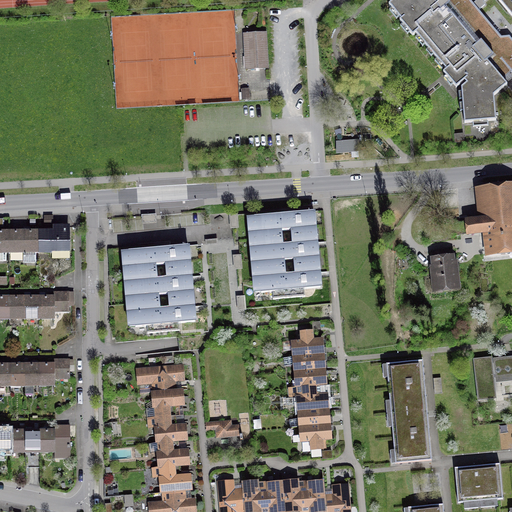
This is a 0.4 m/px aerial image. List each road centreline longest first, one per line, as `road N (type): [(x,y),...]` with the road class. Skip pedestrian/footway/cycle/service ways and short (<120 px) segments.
road 1 (tertiary): [(511,170),(90,197)]
road 2 (residential): [(90,197),(89,510)]
